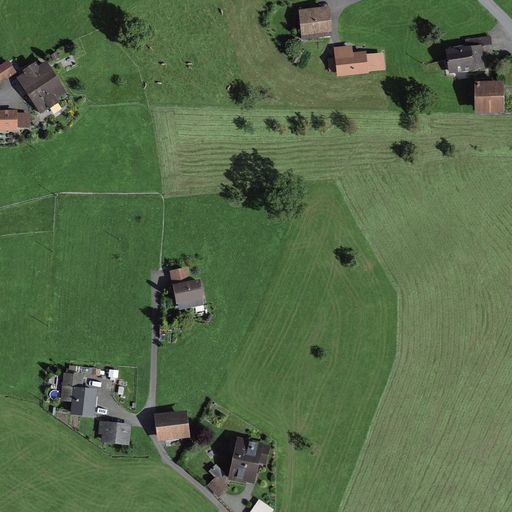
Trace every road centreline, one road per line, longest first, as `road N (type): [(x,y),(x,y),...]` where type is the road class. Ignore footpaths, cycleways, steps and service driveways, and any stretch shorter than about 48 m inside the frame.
road 1 (track): [(162,195),(150,104),(511,113)]
road 2 (residential): [(158,271),(148,428),(226,511)]
road 3 (track): [(0,209),(82,193),(162,195)]
